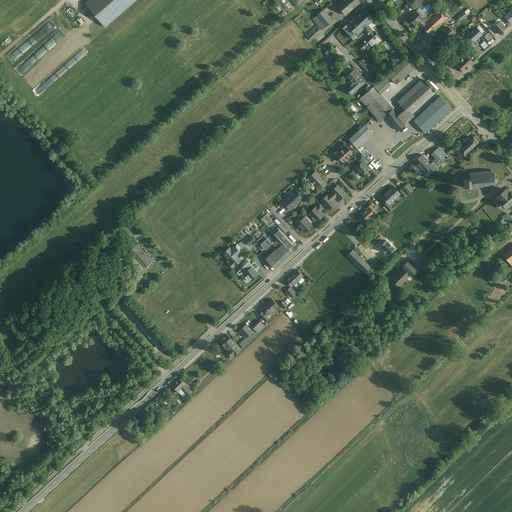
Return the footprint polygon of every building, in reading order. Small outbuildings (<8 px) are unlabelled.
[(105,26),(134,0),(90,0),(86,4),(105,26)] [(357,0),(343,0),(337,5),(345,15),(360,3),(357,0)] [(412,6),(411,6),(414,9),(423,1),(421,0),(416,0),(417,0),(413,5),(412,6)] [(323,9),(313,17),(322,28),(332,20),(323,9)] [(346,26),(356,36),(363,30),(367,26),(374,20),(364,9),(346,26)] [(497,10),(495,12),(501,18),(503,17),(497,10)] [(408,18),(414,25),(418,22),(422,18),(416,11),(408,18)] [(422,27),(429,35),(441,25),(440,25),(447,19),(439,11),(430,20),(422,27)] [(464,12),(457,19),(459,21),(467,15),(464,12)] [(418,22),(422,27),(430,20),(425,15),(422,18),(418,22)] [(499,22),(493,27),(500,34),(505,28),(499,22)] [(317,26),(307,36),(311,40),(321,31),(317,26)] [(367,26),(363,30),(368,36),(358,46),(362,50),(377,37),(373,32),(375,30),(372,27),(370,29),(367,26)] [(447,27),(434,40),(440,47),(454,35),(447,27)] [(467,35),(470,39),(473,42),(482,34),(476,27),(467,35)] [(464,33),(462,35),(468,41),(470,39),(467,35),(464,33)] [(481,45),(485,49),(489,45),(485,41),(481,45)] [(466,56),(471,51),(466,47),(460,53),(464,57),(466,56)] [(337,58),(330,50),(322,57),(329,65),(337,58)] [(389,54),(395,64),(402,59),(396,50),(389,54)] [(456,64),(463,72),(473,63),(466,56),(464,57),(456,64)] [(414,67),(406,58),(387,75),(395,83),(395,84),(403,77),(414,67)] [(354,71),(347,77),(354,85),(351,87),(350,86),(347,89),(352,94),(364,83),(359,77),(360,76),(354,71)] [(491,73),(467,91),(477,104),(488,96),(495,105),(509,94),(503,86),(494,93),(491,89),(499,83),(491,73)] [(387,75),(373,86),(381,95),(383,93),(395,83),(387,75)] [(420,78),(396,100),(399,104),(423,82),(420,78)] [(423,82),(399,104),(402,107),(406,111),(408,109),(412,114),(436,92),(426,80),(423,82)] [(381,95),(373,86),(360,99),(366,106),(370,103),(382,118),(386,115),(393,109),(381,95)] [(383,93),(381,95),(393,109),(396,112),(398,110),(383,93)] [(425,132),(452,108),(441,96),(414,119),(425,132)] [(370,103),(366,106),(379,121),(382,118),(370,103)] [(398,110),(396,112),(405,123),(414,115),(412,114),(408,109),(406,111),(402,107),(398,110)] [(396,112),(393,109),(386,115),(399,130),(406,124),(405,123),(396,112)] [(363,126),(349,140),(350,141),(354,146),(355,147),(370,134),(363,126)] [(474,135),(458,150),(460,153),(462,155),(479,140),(474,135)] [(446,155),(440,147),(436,150),(443,158),(446,155)] [(353,153),(348,148),(346,151),(343,148),(339,153),(341,155),(338,157),(343,163),(353,153)] [(443,158),(436,150),(431,154),(435,159),(439,163),(444,159),(443,158)] [(456,150),(446,159),(448,161),(458,152),(456,150)] [(361,154),(356,158),(361,163),(362,161),(363,162),(366,159),(361,154)] [(430,164),(421,155),(413,163),(424,174),(432,166),(430,164)] [(368,168),(363,162),(362,161),(361,163),(355,168),(361,175),(362,174),(364,174),(366,172),(366,170),(368,168)] [(424,174),(427,177),(435,169),(432,166),(424,174)] [(469,177),(468,177),(468,178),(463,179),(462,178),(461,179),(462,180),(463,186),(462,187),(463,188),(464,187),(468,186),(468,187),(469,188),(470,188),(471,187),(476,186),(476,187),(477,187),(477,186),(481,186),(481,187),(482,187),(482,186),(486,185),(486,187),(489,187),(488,184),(491,184),(491,185),(492,185),(492,184),(494,184),(495,185),(496,184),(495,183),(497,181),(498,182),(498,181),(497,180),(497,178),(498,177),(497,177),(496,177),(494,175),(495,174),(494,174),(494,175),(492,175),(491,170),(491,171),(486,171),(485,171),(485,172),(480,172),(480,171),(479,171),(479,172),(475,173),(475,172),(474,172),(474,173),(469,173),(468,173),(469,174),(469,177)] [(324,180),(316,171),(308,178),(311,182),(312,182),(313,181),(314,183),(314,185),(316,187),(317,187),(323,180),(324,180)] [(327,185),(323,180),(317,187),(320,191),(327,185)] [(407,195),(412,190),(407,184),(402,189),(407,195)] [(338,185),(331,191),(332,192),(337,197),(340,200),(346,194),(343,191),(343,190),(341,188),(340,188),(338,185)] [(398,192),(393,186),(387,192),(394,199),(400,194),(398,192)] [(404,198),(407,196),(407,195),(402,189),(401,189),(398,192),(400,194),(404,198)] [(511,195),(505,189),(496,197),(499,200),(496,202),(501,207),(503,205),(505,208),(511,201),(511,195)] [(282,201),(285,205),(290,210),(300,201),(303,198),(301,197),(295,190),(294,190),(283,200),(282,201)] [(388,205),(394,199),(387,192),(382,197),(387,203),(388,205)] [(335,204),(332,201),(327,196),(327,195),(321,201),(323,203),(323,205),(325,206),(326,206),(329,210),(335,204)] [(381,209),(376,203),(375,205),(373,203),(371,203),(369,204),(369,205),(369,206),(366,208),(367,209),(362,214),(368,221),(376,214),(377,215),(380,212),(379,211),(381,209)] [(393,209),(388,205),(387,203),(384,205),(389,212),(393,209)] [(323,215),(320,212),(316,207),(309,213),(312,217),(312,218),(315,221),(316,222),(323,215)] [(262,219),(268,225),(273,219),(268,213),(262,219)] [(505,213),(501,217),(507,223),(511,220),(505,213)] [(311,226),(307,221),(304,218),(297,224),(299,226),(302,230),(303,230),(305,232),(311,226)] [(380,231),(375,236),(379,241),(384,237),(380,231)] [(249,245),(257,239),(252,234),(245,240),(249,245)] [(260,244),(265,250),(272,243),(267,238),(260,244)] [(274,246),(277,248),(278,249),(283,244),(280,240),(274,246)] [(379,245),(377,243),(373,248),(379,254),(375,258),(383,266),(396,254),(383,241),(379,245)] [(238,244),(233,248),(239,255),(243,251),(238,244)] [(291,252),(283,244),(278,249),(277,248),(266,259),(275,268),(291,252)] [(126,260),(121,264),(123,266),(116,272),(118,275),(114,279),(118,283),(122,279),(123,279),(133,269),(134,270),(134,269),(136,271),(141,266),(143,268),(150,261),(144,254),(145,254),(144,253),(144,254),(137,247),(130,254),(125,259),(126,260)] [(511,247),(503,255),(511,265),(511,247)] [(229,248),(223,254),(230,261),(228,263),(232,268),(234,266),(235,266),(241,261),(237,257),(239,255),(233,248),(231,250),(229,248)] [(373,248),(369,252),(375,258),(379,254),(373,248)] [(372,268),(353,249),(347,256),(365,274),(369,270),(372,268)] [(417,271),(407,261),(401,266),(402,267),(410,275),(411,276),(417,271)] [(430,269),(426,264),(422,268),(426,273),(430,269)] [(251,268),(244,274),(246,276),(245,277),(248,281),(250,280),(250,281),(258,274),(256,272),(257,271),(256,272),(252,267),(251,268)] [(398,288),(410,275),(402,267),(397,273),(390,280),(398,288)] [(297,270),(285,280),(291,287),(303,276),(297,270)] [(390,280),(397,273),(395,271),(388,278),(390,280)] [(296,294),(290,287),(285,292),(291,298),(296,294)] [(402,299),(396,293),(392,297),(398,303),(402,299)] [(278,306),(272,299),(268,302),(268,303),(265,305),(262,308),(265,311),(268,314),(269,315),(278,306)] [(268,314),(265,311),(263,313),(262,312),(259,314),(265,321),(268,318),(266,316),(268,314)] [(265,326),(260,320),(253,327),(258,332),(265,326)] [(246,324),(239,331),(245,338),(246,338),(252,332),(246,324)] [(252,332),(246,338),(248,340),(255,334),(253,331),(252,332)] [(233,340),(227,334),(220,341),(226,347),(233,340)] [(248,340),(246,338),(245,338),(240,343),(243,346),(248,340)] [(240,348),(233,340),(226,347),(233,355),(240,348)] [(179,377),(171,384),(177,391),(179,389),(185,384),(179,377)] [(191,390),(185,384),(179,389),(184,395),(185,395),(187,394),(191,390)]
